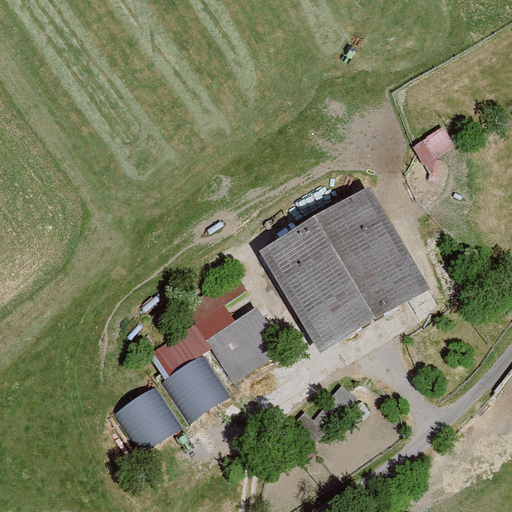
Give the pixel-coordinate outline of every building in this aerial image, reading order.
[(424,166),(456,146),(444,127),(412,147),(424,166)] [(337,344),(408,302),(353,209),(282,251),(337,344)] [(195,322),(243,292),(231,272),(183,302),(195,322)] [(232,382),(281,350),(256,312),(208,344),(232,382)] [(195,420),(235,395),(207,353),(168,378),(195,420)] [(144,451),(185,429),(162,385),(120,407),(144,451)]
